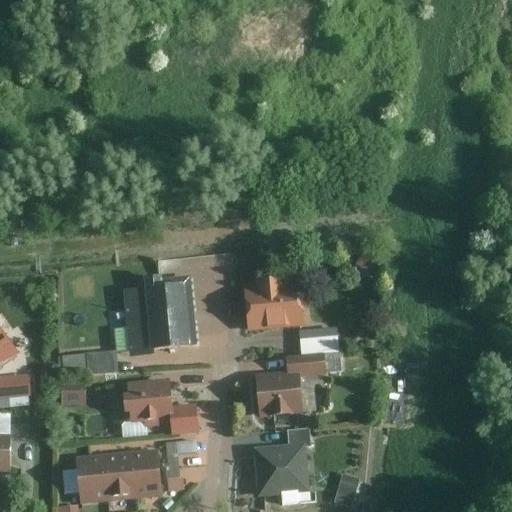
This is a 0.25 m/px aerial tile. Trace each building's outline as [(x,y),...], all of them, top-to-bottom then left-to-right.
[(340,252),(337,256),(337,262),(341,266),(347,265),(351,261),(350,255),(346,252),(340,252)] [(150,348),(195,343),(189,274),(160,277),(159,272),(140,274),(142,286),(121,288),(128,355),(151,353),(150,348)] [(246,330),(304,325),(300,280),(284,282),(284,276),(253,279),(253,285),(242,286),(246,330)] [(0,366),(21,352),(0,323),(0,366)] [(298,331),(300,354),(323,352),(331,351),(330,336),(318,329),(298,331)] [(116,371),(114,349),(84,352),(86,374),(116,371)] [(284,355),(286,370),(297,369),(298,377),(325,374),(323,352),(300,354),(284,355)] [(302,413),(298,377),(297,369),(286,370),(254,373),(258,417),(302,413)] [(0,376),(0,397),(32,395),(30,374),(0,376)] [(60,405),(84,405),(84,377),(60,377),(60,405)] [(168,377),(125,381),(125,390),(119,391),(120,410),(127,410),(128,422),(143,421),(143,426),(172,424),(171,412),(168,377)] [(198,410),(171,412),(172,424),(173,435),(200,432),(198,410)] [(0,433),(12,434),(12,413),(0,412),(0,433)] [(303,442),(304,446),(310,446),(308,427),(286,429),(287,443),(303,442)] [(12,434),(0,433),(0,470),(11,471),(12,434)] [(164,466),(167,491),(183,489),(182,477),(178,477),(175,441),(164,442),(166,466),(164,466)] [(308,491),(304,446),(303,442),(287,443),(251,447),(256,496),(279,494),(280,504),(298,502),(297,492),(308,491)] [(161,458),(132,461),(136,499),(164,496),(161,458)] [(132,461),(104,464),(108,502),(136,499),(132,461)] [(104,464),(75,466),(79,505),(108,502),(104,464)] [(342,473),(333,502),(351,507),(359,479),(342,473)]
